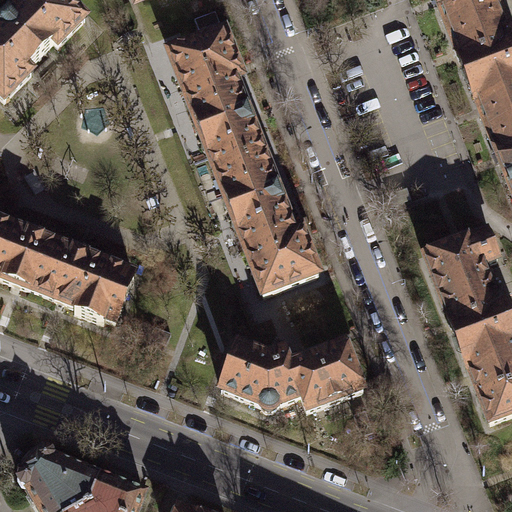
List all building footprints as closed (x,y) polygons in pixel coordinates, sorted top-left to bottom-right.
[(29,0),(0,29),(0,101),(4,105),(32,77),(28,73),(53,47),(57,51),(85,23),(61,0),(29,0)] [(452,0),(437,6),(456,54),(509,34),(495,0),(452,0)] [(216,13),(194,21),(198,32),(220,24),(216,13)] [(456,54),(477,108),(511,94),(511,41),(509,34),(456,54)] [(170,59),(186,102),(235,83),(242,80),(225,37),(170,59)] [(235,83),(186,102),(217,179),(265,161),(235,83)] [(511,94),(477,108),(497,156),(511,149),(511,94)] [(511,149),(497,156),(511,194),(511,149)] [(217,179),(247,258),(296,239),(265,161),(217,179)] [(0,283),(55,305),(73,256),(0,226),(0,283)] [(296,239),(247,258),(264,300),(320,279),(303,236),(296,239)] [(448,321),(495,303),(482,270),(497,264),(487,238),(425,263),(448,321)] [(73,256),(55,305),(75,313),(73,317),(104,329),(106,324),(115,328),(134,279),(73,256)] [(469,376),(511,359),(511,331),(500,301),(495,303),(448,321),(469,376)] [(171,335),(143,324),(138,336),(166,347),(171,335)] [(346,348),(290,370),(302,400),(308,415),(364,394),(346,348)] [(302,400),(290,370),(284,354),(268,360),(238,350),(235,353),(231,361),(233,365),(221,393),(261,409),(263,413),(267,416),(272,416),(276,414),(279,410),(302,400)] [(511,359),(469,376),(489,427),(511,418),(511,359)] [(365,413),(354,417),(362,438),(373,433),(365,413)] [(26,494),(36,511),(88,511),(100,480),(52,461),(49,456),(44,455),(37,457),(19,481),(17,486),(21,494),(26,494)] [(88,511),(139,511),(145,499),(100,480),(88,511)]
